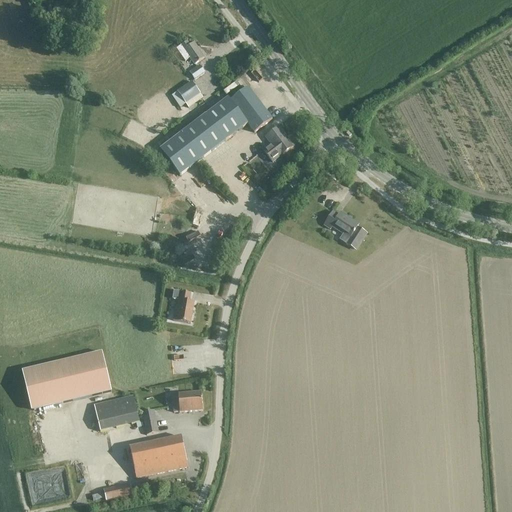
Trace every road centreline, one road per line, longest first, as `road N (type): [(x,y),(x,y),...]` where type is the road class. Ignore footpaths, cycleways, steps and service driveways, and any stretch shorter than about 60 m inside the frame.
road 1 (unclassified): [(202,511),(217,469),(221,343),(235,280),(257,231),(335,136)]
road 2 (tertiary): [(335,136),(412,195),(511,227)]
road 3 (tertiary): [(235,0),(335,136)]
